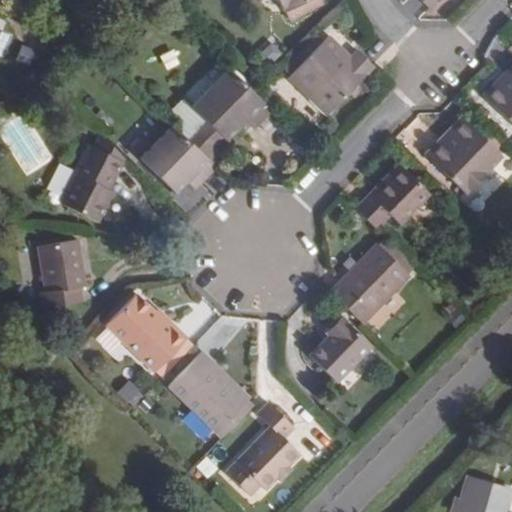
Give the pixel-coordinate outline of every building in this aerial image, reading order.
[(308,0),(280,0),(287,11),(308,0)] [(322,0),(308,0),(288,11),(293,19),(324,3),(322,0)] [(351,56),(332,38),(294,77),(331,113),(376,68),(358,50),(351,56)] [(511,77),(511,64),(498,79),(504,85),(511,77)] [(272,111),(231,69),(193,107),(186,101),(180,107),(230,155),(237,148),(227,140),(246,121),(255,129),(272,111)] [(511,77),(504,85),(498,79),(486,92),(511,116),(511,77)] [(217,168),(230,155),(180,107),(168,119),(217,168)] [(460,184),(496,148),(462,114),(449,128),(456,134),(432,158),(460,184)] [(193,176),(201,184),(217,168),(168,119),(167,121),(174,128),(142,161),(176,194),(193,176)] [(432,158),(456,134),(449,128),(426,152),(432,158)] [(105,197),(126,156),(101,132),(95,144),(90,142),(62,201),(100,219),(110,199),(105,197)] [(404,166),(399,161),(370,192),(375,197),(404,166)] [(400,222),(430,191),(404,166),(375,197),(370,192),(355,207),(377,228),(391,213),(400,222)] [(415,266),(386,237),(380,244),(409,272),(415,266)] [(86,285),(80,238),(39,243),(45,290),(41,291),(44,305),(83,300),(80,285),(86,285)] [(409,272),(378,242),(331,291),(364,323),(371,315),(384,302),(411,274),(409,272)] [(178,323),(175,326),(158,310),(139,291),(109,322),(156,369),(190,335),(178,323)] [(384,302),(371,315),(383,327),(396,314),(384,302)] [(178,323),(161,306),(158,310),(175,326),(178,323)] [(338,381),(372,345),(341,314),(326,330),(331,334),(311,355),(338,381)] [(171,383),(219,431),(249,400),(213,365),(217,361),(204,349),(171,383)] [(249,400),(252,397),(217,361),(213,365),(249,400)] [(128,379),(119,391),(135,403),(144,392),(128,379)] [(219,431),(224,436),(257,402),(252,397),(249,400),(219,431)] [(287,438),(296,428),(272,404),(261,415),(273,426),(229,472),(246,489),(256,479),(267,490),(302,454),(287,438)] [(195,466),(208,477),(218,466),(206,454),(195,466)] [(453,511),(503,511),(510,491),(467,477),(460,499),(455,498),(451,511),(453,511)]
